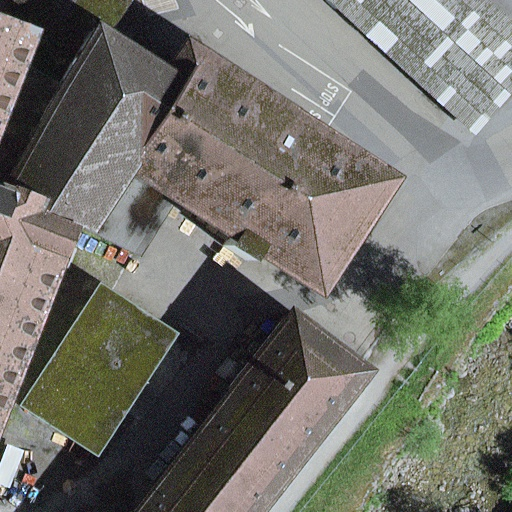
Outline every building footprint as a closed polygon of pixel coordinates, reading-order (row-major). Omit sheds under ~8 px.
[(0,386),(65,219),(75,224),(168,80),(102,36),(124,3),(120,0),(16,0),(30,9),(15,31),(19,33),(0,82),(0,386)] [(326,0),(472,132),(511,87),(511,27),(481,0),(326,0)] [(0,25),(0,82),(19,33),(15,31),(0,25)] [(370,182),(181,60),(168,80),(75,224),(134,253),(174,190),(234,229),(223,246),(245,261),(257,244),(308,277),(370,182)] [(102,312),(160,349),(170,332),(96,284),(19,403),(36,414),(102,312)] [(102,312),(36,414),(93,451),(160,349),(102,312)] [(247,511),(356,373),(285,317),(133,511),(247,511)]
